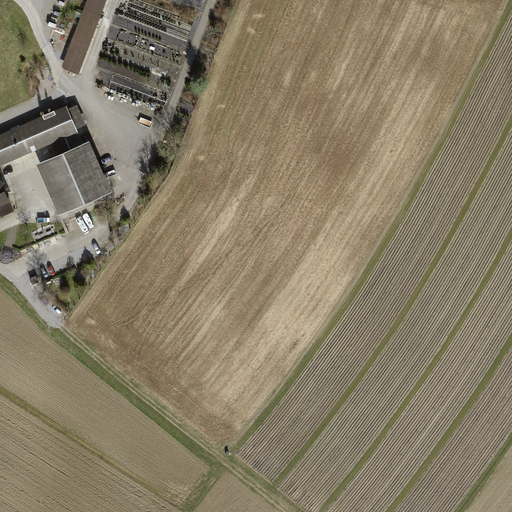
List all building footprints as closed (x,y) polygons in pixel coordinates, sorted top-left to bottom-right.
[(101,17),(85,11),(63,66),(79,73),(101,17)] [(143,92),(147,77),(133,73),(132,77),(128,76),(130,67),(101,60),(96,80),(143,92)] [(67,106),(0,134),(0,163),(54,140),(77,130),(67,106)] [(61,154),(44,161),(65,210),(104,193),(77,130),(54,140),(61,154)] [(0,214),(13,209),(1,182),(0,182),(0,214)]
